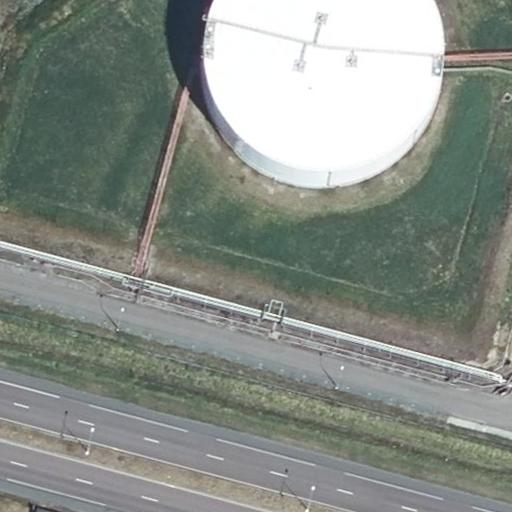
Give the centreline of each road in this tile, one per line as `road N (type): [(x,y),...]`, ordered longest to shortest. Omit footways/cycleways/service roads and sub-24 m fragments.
road 1 (secondary): [(419,511),(0,399)]
road 2 (secondary): [(0,470),(155,511)]
